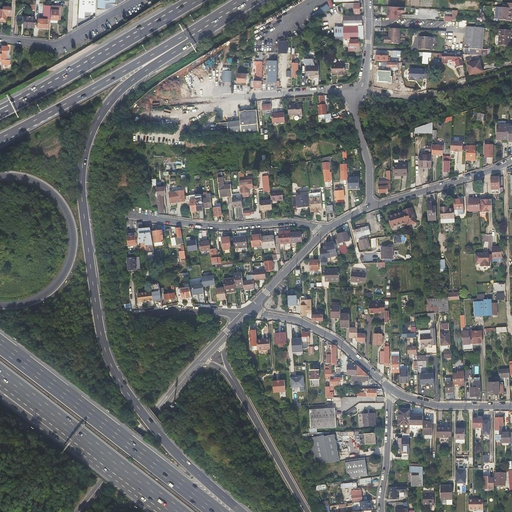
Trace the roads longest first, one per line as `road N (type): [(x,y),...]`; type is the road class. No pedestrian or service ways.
road 1 (motorway): [(242,511),(143,415),(109,362),(81,176),(95,122),(124,86),(252,0)]
road 2 (motorway): [(218,511),(0,344)]
road 3 (trunk): [(55,109),(244,0)]
road 4 (motorway): [(0,179),(46,188),(68,217),(73,244),(54,286),(25,303),(0,304)]
road 5 (residential): [(128,216),(228,226),(297,222),(323,231)]
road 6 (residential): [(79,511),(200,360)]
road 7 (residential): [(192,103),(360,88)]
road 8 (residential): [(247,311),(297,320),(336,341),(389,390)]
road 9 (trunk): [(136,37),(0,114)]
road 10 (residential): [(511,69),(410,97),(360,88)]
road 11 (motorway): [(136,37),(0,107)]
road 12 (motorway): [(306,511),(231,378)]
road 13 (residential): [(370,207),(511,160)]
road 14 (residential): [(389,390),(435,406),(511,405)]
road 15 (residential): [(370,207),(369,167),(352,108),(360,88)]
road 16 (residential): [(381,511),(389,390)]
